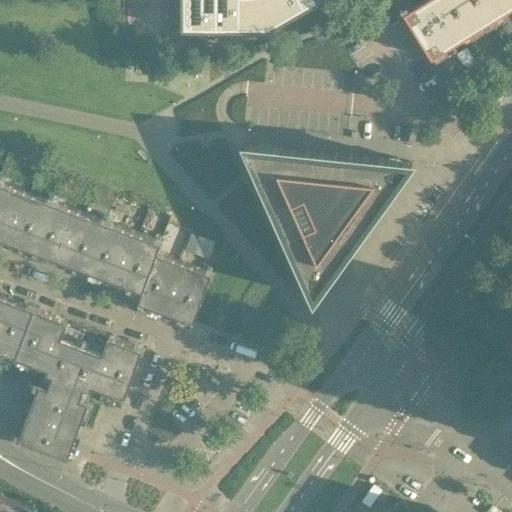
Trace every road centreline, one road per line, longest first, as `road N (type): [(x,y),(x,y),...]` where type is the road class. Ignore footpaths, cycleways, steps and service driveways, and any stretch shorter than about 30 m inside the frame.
road 1 (residential): [(103,511),(170,336),(0,270)]
road 2 (tertiary): [(511,147),(351,359)]
road 3 (tertiary): [(380,382),(511,203)]
road 4 (tertiary): [(351,359),(235,511)]
road 5 (tertiary): [(286,511),(380,382)]
